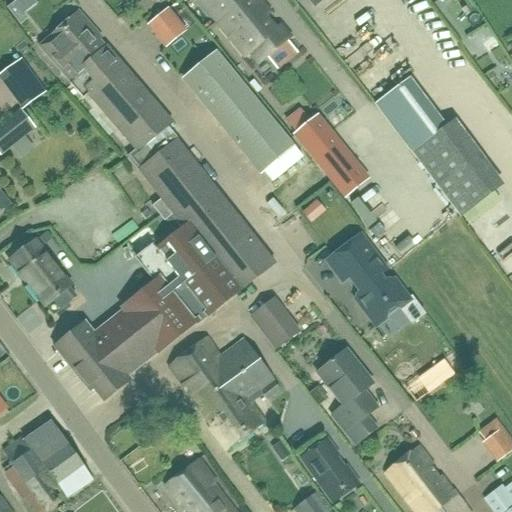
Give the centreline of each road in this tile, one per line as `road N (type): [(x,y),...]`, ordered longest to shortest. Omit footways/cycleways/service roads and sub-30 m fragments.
road 1 (unknown): [(75,423),(297,269)]
road 2 (unclassified): [(142,511),(0,322)]
